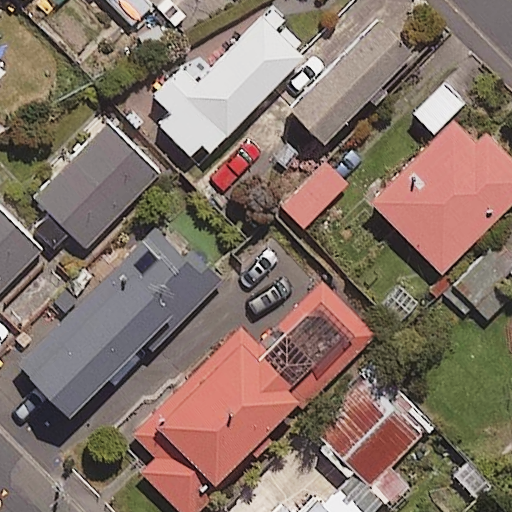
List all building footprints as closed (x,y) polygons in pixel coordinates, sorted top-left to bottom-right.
[(110,0),(120,10),(130,0),(110,0)] [(415,49),(373,6),(283,93),(325,136),(415,49)] [(298,48),(257,7),(158,104),(198,145),(298,48)] [(446,103),(362,188),(437,262),(511,187),(511,150),(478,118),(469,127),(446,103)] [(142,188),(87,135),(12,213),(67,266),(142,188)] [(343,179),(321,156),(277,198),(299,221),(343,179)] [(0,300),(34,266),(0,233),(0,300)] [(205,297),(190,282),(138,233),(1,376),(52,425),(118,357),(133,372),(205,297)] [(460,307),(505,263),(511,256),(489,234),(438,284),(460,307)] [(231,511),(295,446),(353,385),(330,362),(356,335),(308,290),(282,317),(270,305),(114,466),(162,511),(231,511)] [(394,511),(439,466),(353,385),(295,446),(363,511),(394,511)] [(300,511),(290,502),(280,511),(300,511)]
